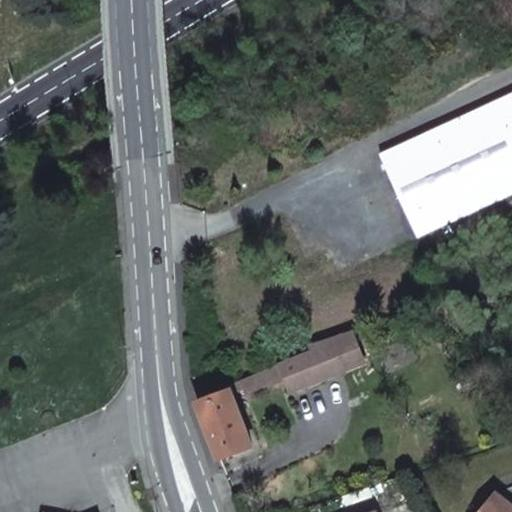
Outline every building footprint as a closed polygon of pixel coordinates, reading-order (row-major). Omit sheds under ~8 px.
[(418,243),(511,201),(511,102),(382,159),(418,243)] [(366,362),(353,330),(311,346),(314,351),(280,365),(285,379),(290,392),(366,362)] [(280,365),(227,388),(229,393),(231,391),(233,397),(238,394),(240,399),(285,379),(280,365)] [(229,393),(198,404),(220,460),(253,448),(233,397),(231,391),(229,393)] [(482,511),(511,511),(511,507),(496,495),(482,511)]
